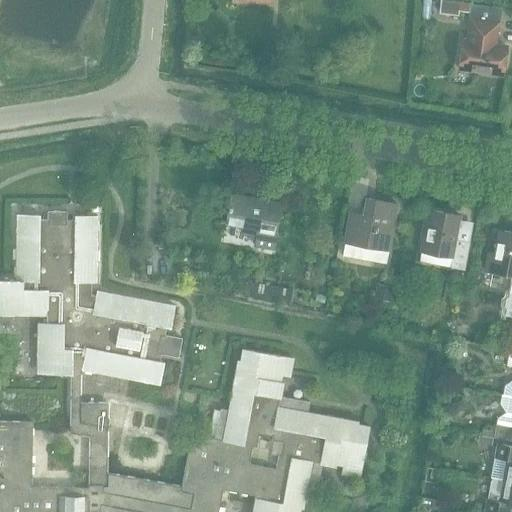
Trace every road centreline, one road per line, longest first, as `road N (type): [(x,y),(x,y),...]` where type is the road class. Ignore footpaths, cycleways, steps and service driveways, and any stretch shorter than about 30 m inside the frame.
road 1 (residential): [(511,169),(153,101)]
road 2 (residential): [(153,101),(0,124)]
